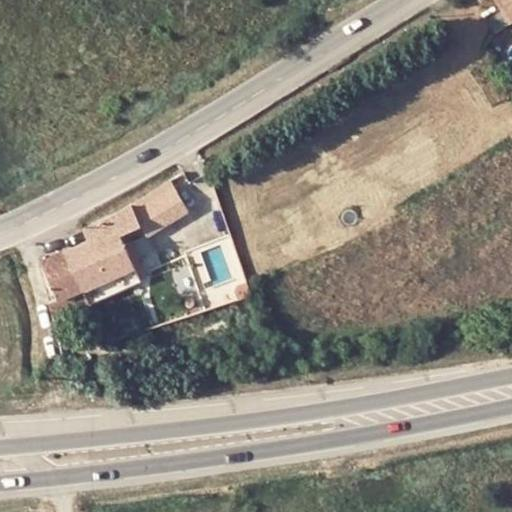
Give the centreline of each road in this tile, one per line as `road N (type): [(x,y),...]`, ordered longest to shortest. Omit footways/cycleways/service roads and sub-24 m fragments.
road 1 (primary): [(0,485),(453,424),(511,407)]
road 2 (primary): [(400,0),(148,155),(0,231)]
road 3 (primary): [(285,418),(0,447)]
road 4 (primary): [(285,418),(511,351)]
road 5 (primary): [(511,367),(285,418)]
